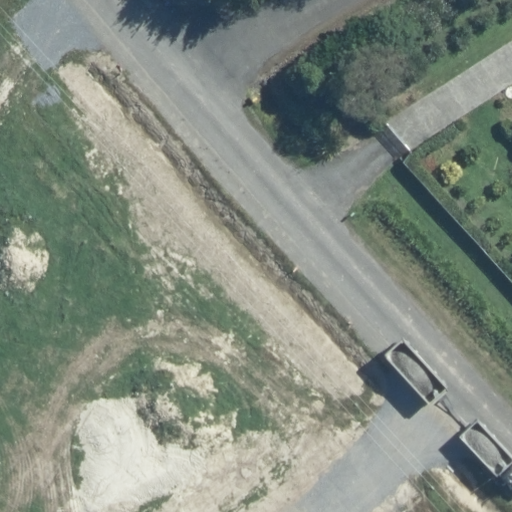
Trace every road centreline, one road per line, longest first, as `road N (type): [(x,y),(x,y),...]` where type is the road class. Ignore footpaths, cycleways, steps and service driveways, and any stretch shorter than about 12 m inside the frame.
road 1 (residential): [(127,0),(511,442)]
road 2 (unknown): [(196,80),(325,0)]
